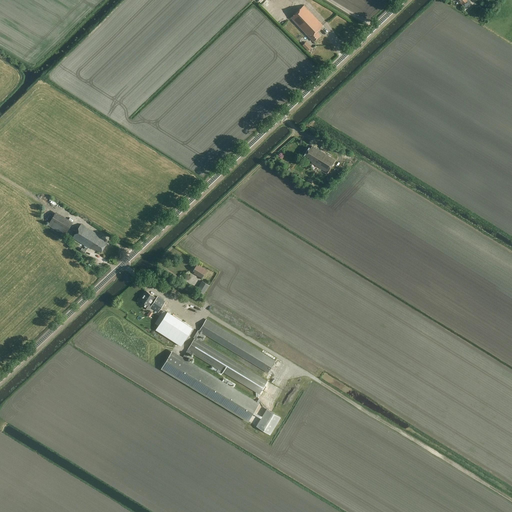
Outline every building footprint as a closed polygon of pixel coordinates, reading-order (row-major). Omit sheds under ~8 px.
[(308,10),(304,6),(305,5),(304,5),(290,18),(291,18),(306,35),(307,35),(314,42),(320,36),(316,32),(323,26),(323,25),(323,26),(319,22),(320,22),(319,21),(319,22),(316,18),(316,17),(315,18),(312,14),(312,13),(312,14),(308,10),(308,9),(308,10)] [(279,6),(273,13),(280,19),(286,13),(279,6)] [(308,51),(312,48),(307,42),(303,46),(308,51)] [(334,160),(312,147),(311,149),(309,148),(304,155),(309,158),(308,160),(312,162),(312,163),(327,172),(334,160)] [(65,236),(73,223),(56,212),(48,225),(65,236)] [(101,252),(108,240),(81,223),(73,237),(86,245),(84,249),(82,248),(80,251),(84,253),(88,247),(91,248),(92,247),(95,250),(96,249),(101,252)] [(202,278),(206,270),(197,265),(193,271),(195,272),(194,273),(202,278)] [(198,290),(203,294),(209,285),(203,282),(198,290)] [(156,298),(149,293),(146,291),(140,300),(145,304),(143,306),(147,309),(149,306),(159,312),(166,302),(157,296),(156,298)] [(155,323),(159,326),(167,314),(163,311),(155,323)] [(181,346),(192,329),(167,313),(156,330),(181,346)] [(194,338),(183,358),(186,360),(190,352),(260,394),(267,382),(198,340),(202,333),(268,373),(275,361),(206,319),(199,331),(198,330),(194,337),(194,338)] [(186,360),(183,358),(172,351),(161,370),(248,422),(259,404),(186,360)] [(270,435),(281,418),(267,410),(256,427),(270,435)]
